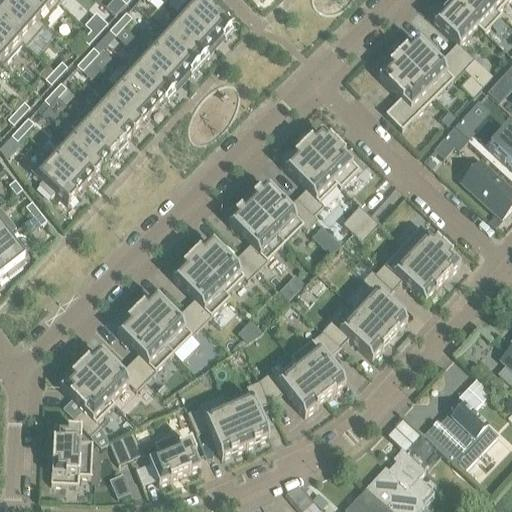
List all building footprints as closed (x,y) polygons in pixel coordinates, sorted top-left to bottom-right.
[(40,29),(7,0),(5,0),(0,6),(0,30),(22,50),(21,50),(25,53),(45,31),(41,28),(40,29)] [(49,0),(7,0),(40,29),(41,28),(59,8),(54,3),(53,4),(49,0)] [(125,10),(133,1),(132,0),(123,0),(119,4),(125,10)] [(191,0),(176,17),(179,21),(180,20),(213,50),(221,41),(224,44),(233,34),(217,20),(220,17),(208,5),(205,9),(195,0),(191,0)] [(479,0),(456,0),(450,7),(476,32),(483,39),(501,20),(497,17),(479,0)] [(511,0),(479,0),(497,17),(511,0)] [(450,7),(432,27),(456,49),(446,59),(464,75),(473,65),(459,51),(476,32),(450,7)] [(95,18),(84,30),(90,36),(96,41),(107,29),(95,18)] [(125,18),(117,27),(123,33),(131,24),(125,18)] [(180,20),(179,21),(164,38),(199,70),(208,60),(206,58),(213,50),(180,20)] [(114,41),(123,33),(117,27),(109,36),(114,41)] [(22,50),(0,30),(0,66),(0,67),(0,68),(3,71),(21,50),(22,50)] [(88,50),(96,41),(90,36),(82,45),(88,50)] [(199,70),(164,38),(148,55),(180,85),(188,77),(190,80),(199,70)] [(415,46),(396,64),(435,103),(452,85),(454,86),(455,85),(463,76),(464,75),(446,59),(437,68),(415,46)] [(148,55),(145,51),(127,70),(127,71),(131,74),(131,73),(164,103),(164,104),(167,107),(175,97),(173,94),(180,85),(148,55)] [(92,53),(84,62),(90,68),(98,59),(92,53)] [(90,68),(84,62),(76,71),(82,77),(90,68)] [(396,64),(378,82),(400,105),(385,120),(401,136),(435,103),(396,64)] [(58,82),(66,73),(61,67),(52,76),(58,82)] [(131,73),(131,74),(114,91),(118,95),(119,94),(148,121),(164,104),(164,103),(131,73)] [(50,91),(58,82),(52,76),(44,85),(50,91)] [(60,89),(51,97),(57,103),(65,94),(60,89)] [(119,94),(118,95),(103,111),(102,112),(132,139),(140,130),(148,121),(119,94)] [(57,103),(51,97),(43,106),(49,112),(57,103)] [(463,124),(474,135),(491,118),(480,107),(463,124)] [(29,113),(23,108),(15,117),(21,122),(29,113)] [(102,112),(103,111),(100,108),(83,126),(118,159),(127,149),(125,146),(131,139),(132,139),(102,112)] [(12,131),(21,122),(15,117),(7,125),(12,131)] [(448,117),(439,126),(446,131),(454,122),(448,117)] [(27,124),(19,133),(25,138),(33,129),(27,124)] [(118,159),(83,126),(66,144),(100,174),(100,173),(107,166),(109,168),(118,159)] [(444,164),(469,143),(459,130),(434,152),(444,164)] [(16,147),(25,138),(19,133),(10,141),(16,147)] [(511,138),(506,133),(487,153),(503,168),(505,166),(511,173),(511,138)] [(320,136),(301,155),(336,190),(339,194),(358,175),(320,136)] [(100,174),(66,144),(51,161),(50,162),(83,192),(92,183),(100,174)] [(318,208),(336,190),(301,155),(283,173),(305,195),(295,205),(312,222),(313,221),(322,212),(318,208)] [(50,162),(51,161),(47,158),(30,177),(41,187),(38,190),(51,201),(54,198),(67,210),(75,201),(83,192),(50,162)] [(511,197),(480,168),(461,188),(501,224),(511,211),(511,197)] [(15,200),(22,195),(14,185),(8,190),(15,200)] [(317,225),(313,221),(312,222),(295,205),(286,214),(264,191),(245,210),(284,249),(301,231),(306,236),(317,225)] [(38,217),(31,207),(25,212),(32,222),(38,217)] [(266,266),(284,249),(245,210),(227,228),(249,250),(240,260),(257,277),(267,267),(266,266)] [(352,239),(368,221),(358,212),(342,230),(352,239)] [(46,226),(38,217),(32,222),(40,231),(46,226)] [(368,221),(352,239),(361,248),(362,248),(378,230),(368,221)] [(323,229),(312,240),(331,258),(342,247),(323,229)] [(419,232),(401,252),(441,289),(459,270),(419,232)] [(19,268),(27,262),(9,238),(5,241),(6,242),(0,246),(0,282),(6,278),(9,281),(22,271),(19,268)] [(247,286),(257,277),(240,260),(230,269),(208,246),(190,265),(225,300),(243,282),(247,286)] [(441,289),(401,252),(384,270),(374,280),(392,296),(401,286),(424,308),(441,289)] [(225,300),(190,265),(171,283),(193,305),(184,315),(201,332),(211,322),(210,321),(229,303),(225,300)] [(383,306),(392,296),(374,280),(371,276),(361,287),(372,298),(355,316),(389,346),(406,327),(383,306)] [(292,303),(304,285),(294,278),(281,297),(292,303)] [(191,341),(201,332),(184,315),(175,324),(152,301),(134,320),(172,359),(191,341)] [(389,346),(355,316),(338,334),(330,327),(321,338),(338,354),(348,344),(371,366),(389,346)] [(172,359),(134,320),(115,338),(138,360),(128,370),(145,387),(155,377),(155,376),(172,359)] [(239,336),(248,346),(261,335),(252,324),(239,336)] [(337,355),(338,354),(321,338),(289,363),(292,367),(293,367),(324,406),(344,390),(325,365),(337,355)] [(511,350),(498,365),(505,372),(498,379),(509,389),(511,389),(511,350)] [(135,397),(145,387),(128,370),(119,379),(97,357),(78,375),(110,407),(111,406),(128,389),(135,397)] [(324,406),(293,367),(292,367),(273,382),(270,378),(258,387),(268,409),(271,407),(284,397),(304,422),(324,406)] [(110,407),(78,375),(60,393),(82,416),(73,425),(89,442),(100,432),(96,428),(114,410),(111,406),(110,407)] [(256,414),(268,409),(258,387),(245,392),(249,402),(226,412),(244,454),(268,443),(256,414)] [(497,442),(457,404),(450,412),(453,414),(433,435),(431,433),(423,441),(463,478),(497,442)] [(244,454),(226,412),(204,422),(199,412),(186,418),(196,440),(208,435),(221,464),(244,454)] [(53,436),(50,491),(77,492),(78,482),(90,483),(91,449),(80,449),(80,437),(53,436)] [(133,438),(121,444),(130,465),(142,460),(133,438)] [(158,461),(147,466),(158,491),(200,473),(189,448),(178,453),(174,442),(154,450),(158,461)] [(121,444),(108,449),(118,471),(130,465),(121,444)] [(408,494),(424,477),(401,455),(392,465),(399,471),(392,479),(385,473),(364,495),(383,511),(421,511),(424,509),(408,494)] [(117,500),(128,497),(123,480),(112,483),(117,500)] [(383,511),(364,495),(348,511),(383,511)] [(321,511),(326,507),(317,499),(312,505),(319,511),(321,511)]
